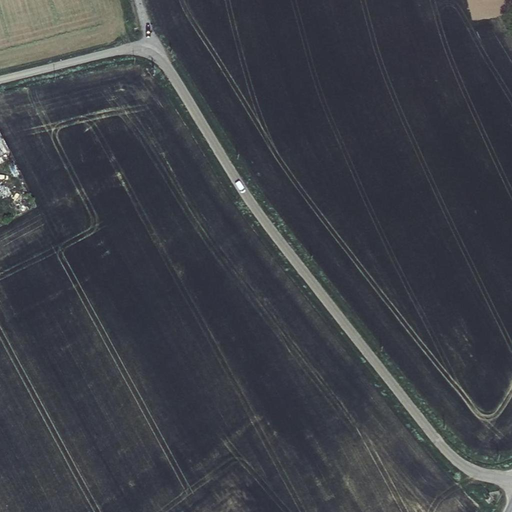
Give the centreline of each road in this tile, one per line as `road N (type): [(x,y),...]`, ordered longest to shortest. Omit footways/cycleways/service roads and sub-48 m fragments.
road 1 (residential): [(153,42),(257,212),(440,444),(467,468),(511,480)]
road 2 (unclassified): [(153,42),(0,79)]
